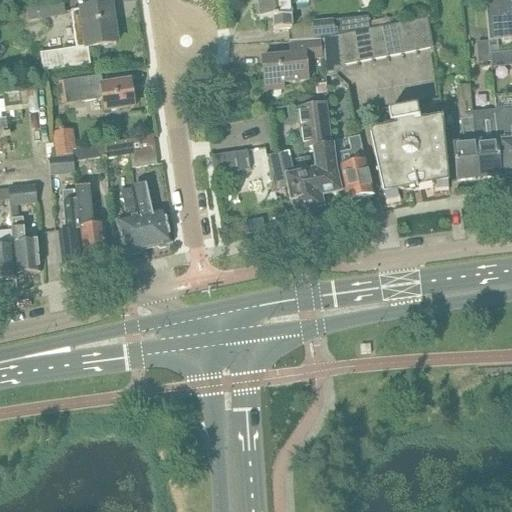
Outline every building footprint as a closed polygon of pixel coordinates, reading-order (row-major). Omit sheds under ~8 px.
[(64,13),(61,0),(26,0),(22,1),(25,19),(64,13)] [(307,0),(257,0),(259,20),(272,19),(274,31),(291,29),(289,5),(308,3),(307,0)] [(511,0),(484,0),(489,42),(511,39),(511,0)] [(42,73),(70,68),(90,65),(88,49),(116,44),(110,5),(80,9),(80,10),(71,11),(77,48),(39,54),(42,73)] [(353,32),(375,27),(372,16),(352,21),(352,19),(333,21),(312,23),(313,37),(353,33),(353,32)] [(427,19),(353,33),(337,36),(343,66),(432,49),(427,19)] [(337,36),(321,40),(325,77),(336,75),(343,66),(337,36)] [(264,86),(284,84),(308,81),(306,60),(322,59),(320,38),(309,40),(289,42),(290,56),(262,59),(264,86)] [(511,51),(489,54),(490,63),(490,68),(511,65),(511,51)] [(100,76),(80,79),(62,82),(65,103),(101,98),(103,112),(134,108),(130,82),(102,86),(100,76)] [(325,84),(315,85),(316,95),(326,94),(325,84)] [(456,87),(460,120),(463,144),(453,145),(456,181),(478,179),(472,118),(469,85),(456,87)] [(275,155),(268,157),(277,194),(284,192),(288,209),(293,207),(295,214),(321,208),(319,197),(339,193),(334,173),(332,162),(324,96),(297,99),(303,151),(314,149),(317,171),(312,172),(298,175),(297,171),(293,171),(289,152),(275,155)] [(390,126),(395,125),(396,130),(370,136),(378,175),(382,195),(411,188),(412,191),(421,190),(420,185),(448,182),(446,162),(442,123),(413,126),(413,122),(419,121),(417,108),(388,113),(390,126)] [(495,116),(501,177),(511,175),(511,108),(495,110),(495,116)] [(501,177),(495,116),(472,118),(478,179),(501,177)] [(70,156),(67,130),(50,133),(54,158),(70,156)] [(153,137),(127,141),(129,156),(155,153),(153,137)] [(350,151),(337,154),(348,202),(351,201),(353,204),(360,202),(361,199),(372,197),(359,137),(348,140),(350,151)] [(129,156),(127,141),(103,145),(104,147),(106,160),(129,156)] [(106,160),(104,147),(72,152),(74,164),(106,160)] [(247,152),(211,157),(214,173),(222,178),(239,176),(238,172),(250,170),(247,152)] [(155,153),(129,156),(131,169),(157,165),(155,153)] [(70,156),(46,161),(48,177),(72,174),(70,156)] [(74,186),(74,191),(82,262),(107,259),(103,225),(93,226),(89,185),(74,186)] [(147,186),(134,189),(147,249),(170,244),(163,212),(153,214),(147,186)] [(9,206),(36,204),(35,188),(8,191),(8,201),(9,206)] [(147,249),(134,189),(121,192),(127,220),(117,222),(124,254),(147,249)] [(8,191),(0,191),(0,201),(8,201),(8,191)] [(61,193),(62,203),(66,233),(58,234),(62,267),(64,266),(66,270),(73,269),(74,265),(83,264),(82,262),(74,191),(61,193)] [(11,219),(12,231),(16,276),(40,274),(37,241),(24,242),(22,218),(11,219)] [(0,232),(0,280),(16,279),(16,276),(12,231),(0,232)]
